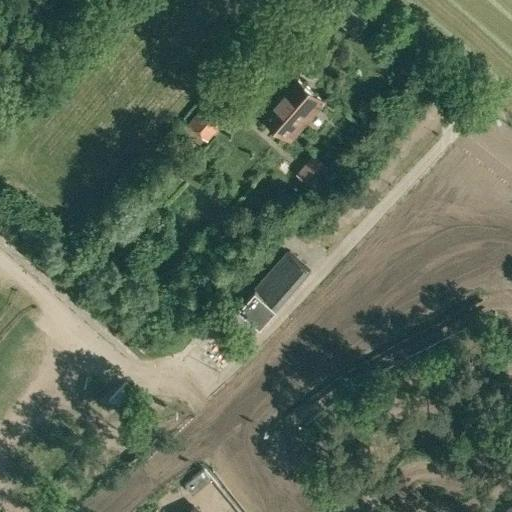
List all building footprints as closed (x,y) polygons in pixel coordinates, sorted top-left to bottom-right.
[(325,100),(293,73),(260,112),(291,140),(325,100)] [(222,84),(209,100),(189,122),(208,138),(241,100),(222,84)] [(328,172),(310,157),(297,172),(315,188),(328,172)] [(310,269),(289,250),(239,306),(261,324),(310,269)] [(207,480),(200,471),(180,487),(188,496),(207,480)] [(202,511),(195,503),(184,511),(202,511)]
